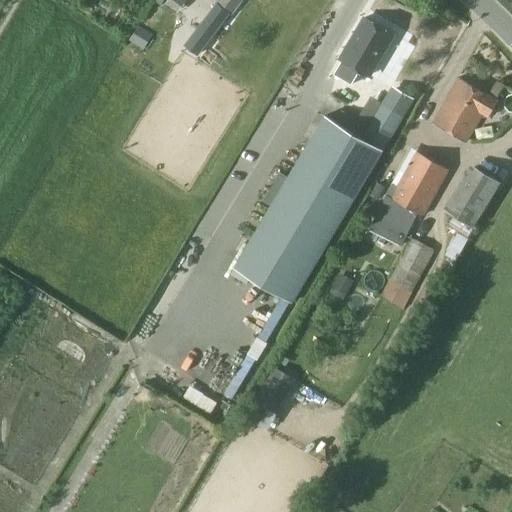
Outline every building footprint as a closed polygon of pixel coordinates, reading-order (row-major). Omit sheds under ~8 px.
[(231,12),(241,0),(219,0),(187,44),(196,51),(227,9),(231,12)] [(343,61),(335,74),(354,85),(362,71),(370,75),(393,35),(365,18),(341,59),(343,61)] [(489,118),(498,102),(459,79),(434,123),(466,142),(483,114),(489,118)] [(497,81),(488,96),(495,100),(504,85),(497,81)] [(293,302),(386,147),(365,133),(362,138),(329,119),(238,269),(293,302)] [(424,214),(448,170),(417,153),(395,193),(390,190),(370,228),(401,245),(419,212),(424,214)] [(457,259),(470,237),(501,182),(473,165),(447,210),(454,214),(448,224),(459,231),(447,253),(457,259)] [(377,183),(371,194),(379,198),(385,187),(377,183)] [(192,227),(178,251),(190,257),(203,234),(192,227)] [(402,259),(422,270),(432,253),(411,241),(402,259)] [(404,306),(412,293),(390,281),(383,295),(404,306)] [(222,344),(220,352),(239,356),(241,348),(222,344)] [(273,410),(293,377),(274,365),(255,398),(273,410)]
